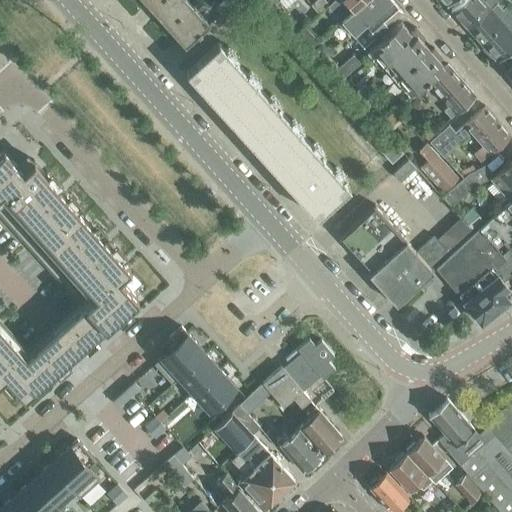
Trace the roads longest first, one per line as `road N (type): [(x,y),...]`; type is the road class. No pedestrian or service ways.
road 1 (tertiary): [(266,218),(69,0)]
road 2 (residential): [(0,464),(201,280)]
road 3 (residential): [(19,85),(201,280)]
road 4 (tertiary): [(420,375),(384,354),(266,218)]
road 5 (residential): [(412,0),(511,107)]
road 6 (residential): [(420,375),(403,417),(338,481)]
